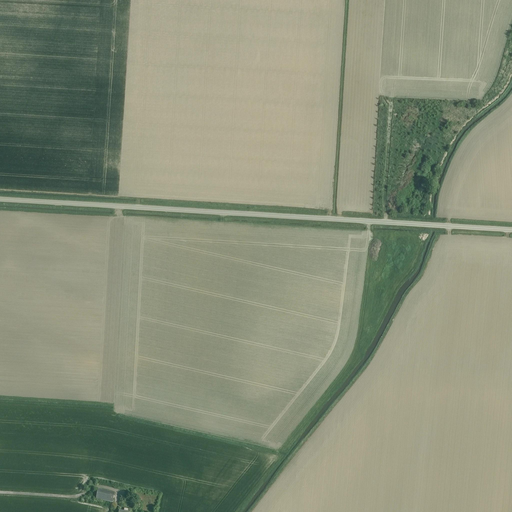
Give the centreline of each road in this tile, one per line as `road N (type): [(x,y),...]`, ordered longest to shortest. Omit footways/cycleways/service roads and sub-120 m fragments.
road 1 (unclassified): [(0,199),(511,229)]
road 2 (track): [(389,101),(384,221)]
